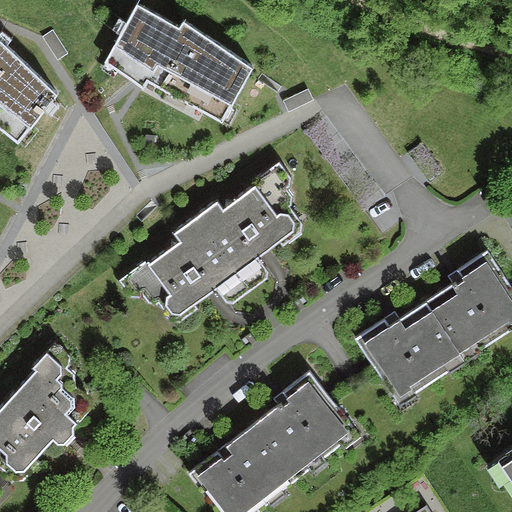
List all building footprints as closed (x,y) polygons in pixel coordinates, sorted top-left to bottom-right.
[(177,26),(134,3),(112,44),(126,52),(115,71),(124,76),(141,88),(145,81),(205,113),(216,95),(229,102),(250,66),(181,20),(177,26)] [(0,128),(3,131),(16,115),(29,125),(55,93),(0,40),(0,128)] [(221,297),(240,283),(246,291),(248,289),(250,288),(244,280),(264,265),(256,255),(265,249),(277,240),(280,245),(284,242),(277,232),(297,217),(288,205),(289,204),(291,195),(285,188),(288,185),(289,177),(277,160),(250,180),(252,183),(229,201),(223,200),(223,205),(221,206),(215,198),(193,215),(171,231),(176,239),(175,241),(169,239),(169,245),(146,262),(143,259),(116,279),(129,296),(137,297),(140,294),(146,302),(155,304),(156,302),(165,315),(185,300),(192,310),(196,307),(193,302),(209,290),(213,287),(221,297)] [(388,324),(383,317),(353,337),(391,395),(408,384),(413,391),(446,370),(441,362),(474,341),(479,348),(511,326),(507,319),(511,315),(511,290),(485,250),(455,270),(460,278),(457,280),(454,282),(453,281),(450,283),(397,319),(388,324)] [(0,468),(8,475),(25,457),(30,461),(61,426),(71,416),(66,412),(83,393),(72,383),(73,382),(73,373),(66,366),(68,364),(68,355),(52,340),(29,366),(32,368),(0,403),(0,468)] [(221,456),(216,449),(186,472),(217,511),(252,511),(266,501),(262,495),(276,484),(279,489),(307,467),(303,463),(318,452),(321,456),(339,443),(335,438),(351,426),(329,398),(321,388),(307,370),(280,391),(286,399),(283,401),(280,403),(279,402),(224,445),(228,450),(224,453),(221,456)] [(511,446),(494,458),(506,476),(502,479),(511,494),(511,446)]
